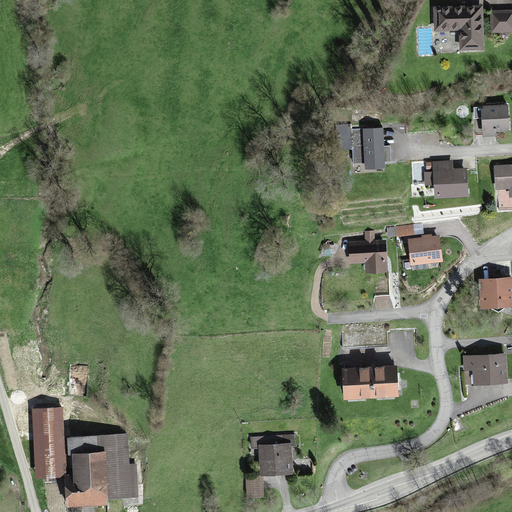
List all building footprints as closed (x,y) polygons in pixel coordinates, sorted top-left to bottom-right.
[(482,9),(438,9),(438,29),(460,29),(460,49),(482,49),(482,9)] [(511,12),(491,13),(491,34),(511,33),(511,12)] [(509,108),(477,109),(477,132),(510,131),(509,108)] [(381,131),(351,132),(352,169),(382,169),(381,131)] [(450,164),(430,164),(430,198),(463,198),(463,171),(450,171),(450,164)] [(511,167),(495,169),(495,191),(508,191),(508,199),(511,198),(511,167)] [(441,238),(411,241),(414,271),(428,270),(428,264),(444,262),(441,238)] [(386,241),(352,243),(353,263),(369,262),(369,275),(387,274),(386,241)] [(511,281),(481,282),(481,307),(511,306),(511,281)] [(33,349),(15,350),(18,391),(36,390),(33,349)] [(507,356),(464,357),(464,371),(474,371),(474,386),(508,385),(507,356)] [(398,370),(344,372),(345,399),(399,397),(398,370)] [(62,410),(34,411),(38,479),(65,477),(62,410)] [(127,437),(69,439),(70,478),(68,478),(69,505),(102,504),(102,498),(135,496),(134,466),(128,466),(127,437)] [(291,448),(259,448),(259,476),(292,475),(291,448)] [(419,488),(369,510),(369,511),(406,511),(426,503),(419,488)]
